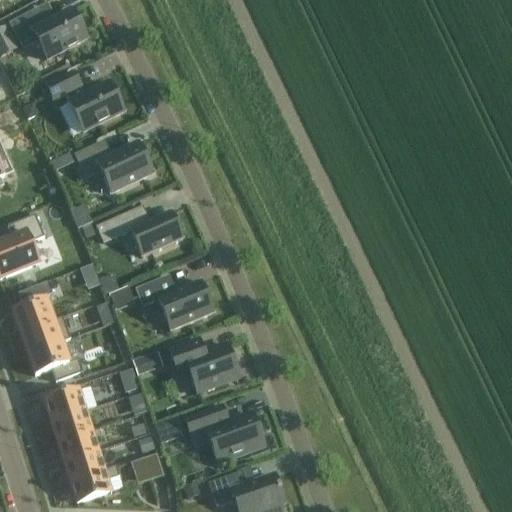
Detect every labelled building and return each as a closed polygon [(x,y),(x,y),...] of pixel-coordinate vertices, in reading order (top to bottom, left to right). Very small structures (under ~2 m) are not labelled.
[(47,63),(86,42),(70,13),(47,26),(39,11),(10,27),(23,51),(37,44),(47,63)] [(80,89),(73,75),(46,88),(53,103),(65,97),(69,105),(68,106),(83,135),(123,116),(116,102),(117,98),(113,91),(110,90),(108,86),(83,98),(79,90),(80,89)] [(110,197),(152,177),(137,146),(110,159),(103,144),(74,158),(85,182),(100,175),(110,197)] [(54,173),(68,167),(64,159),(50,165),(54,173)] [(182,242),(170,215),(148,225),(142,210),(96,230),(103,246),(130,234),(141,260),(182,242)] [(13,243),(0,247),(0,283),(38,268),(31,248),(45,243),(36,220),(8,231),(13,243)] [(90,226),(81,230),(85,240),(94,236),(90,226)] [(108,283),(114,301),(133,295),(128,277),(108,283)] [(170,334),(213,316),(200,284),(174,294),(167,280),(136,293),(142,309),(157,303),(170,334)] [(46,286),(17,296),(21,308),(50,298),(46,286)] [(45,304),(11,316),(19,337),(53,325),(53,324),(45,304)] [(107,306),(96,311),(99,318),(110,313),(107,306)] [(53,325),(19,337),(27,357),(60,345),(61,346),(70,343),(62,321),(53,324),(53,325)] [(196,396),(239,380),(233,366),(235,365),(230,351),(228,352),(226,347),(204,356),(199,342),(168,353),(177,380),(189,375),(196,396)] [(60,345),(27,357),(35,379),(51,373),(55,385),(82,375),(77,363),(68,366),(61,346),(60,345)] [(156,345),(136,350),(139,361),(159,356),(156,345)] [(144,360),(133,364),(138,378),(149,374),(144,360)] [(124,395),(137,391),(131,373),(119,377),(124,395)] [(78,392),(43,404),(50,425),(85,414),(78,392)] [(141,397),(128,401),(131,413),(145,409),(141,397)] [(221,409),(184,422),(194,451),(209,446),(216,466),(263,449),(252,417),(227,426),(221,409)] [(85,414),(50,425),(56,445),(91,434),(85,414)] [(180,432),(177,423),(156,430),(161,445),(180,439),(177,433),(180,432)] [(134,440),(145,436),(143,428),(131,432),(134,440)] [(91,434),(56,445),(63,465),(98,454),(91,434)] [(142,456),(154,452),(150,440),(138,444),(142,456)] [(98,454),(63,465),(69,485),(104,474),(104,473),(98,454)] [(144,461),(131,466),(137,483),(150,479),(144,461)] [(104,474),(69,485),(76,506),(111,495),(107,484),(119,480),(116,469),(104,473),(104,474)] [(282,511),(281,508),(284,507),(274,478),(246,488),(241,474),(207,486),(216,510),(234,504),(236,511),(282,511)] [(195,487),(184,491),(188,502),(199,498),(195,487)]
